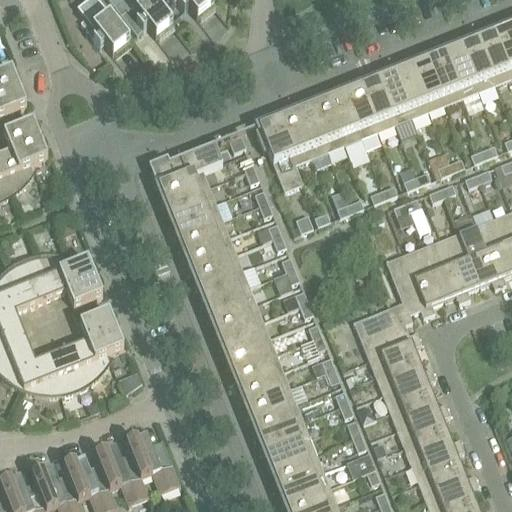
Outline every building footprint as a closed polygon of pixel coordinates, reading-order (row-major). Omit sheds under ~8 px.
[(123,0),(104,0),(113,10),(137,42),(143,37),(147,33),(155,44),(156,43),(159,46),(174,34),(171,31),(173,30),(148,0),(125,0),(124,1),(123,0)] [(205,0),(177,0),(182,5),(177,9),(184,18),(189,14),(197,24),(198,24),(200,27),(215,15),(213,12),(214,11),(205,0)] [(94,2),(77,15),(84,25),(81,28),(94,45),(93,46),(100,54),(104,51),(112,61),(113,60),(116,63),(131,52),(128,49),(129,48),(102,12),(94,2)] [(511,84),(511,36),(510,32),(493,39),(511,84)] [(495,91),(511,84),(493,39),(477,46),(495,91)] [(478,98),(495,91),(477,46),(460,52),(478,98)] [(462,105),(478,98),(460,52),(443,59),(462,105)] [(445,111),(462,105),(443,59),(427,66),(445,111)] [(428,118),(445,111),(427,66),(410,73),(428,118)] [(428,118),(410,73),(393,79),(411,125),(428,118)] [(11,75),(0,79),(0,95),(2,102),(0,102),(0,122),(26,112),(11,75)] [(394,131),(411,125),(393,79),(376,86),(394,131)] [(378,138),(394,131),(376,86),(359,93),(378,138)] [(361,145),(378,138),(359,93),(343,99),(361,145)] [(344,151),(361,145),(343,99),(326,106),(344,151)] [(327,158),(344,151),(326,106),(309,113),(327,158)] [(311,165),(327,158),(309,113),(293,119),(311,165)] [(295,171),(311,165),(293,119),(276,126),(288,157),(302,191),(303,190),(295,171)] [(258,133),(271,164),(288,157),(276,126),(258,133)] [(30,171),(31,171),(47,164),(32,128),(3,140),(10,157),(23,152),(30,171)] [(241,142),(229,146),(233,158),(245,153),(241,142)] [(215,151),(182,164),(189,181),(222,168),(215,151)] [(10,157),(0,160),(0,174),(11,201),(17,197),(23,192),(28,186),(32,179),(35,175),(34,174),(33,176),(31,171),(30,171),(23,152),(10,157)] [(482,156),(486,165),(497,160),(494,152),(482,156)] [(486,165),(482,156),(470,161),(474,170),(486,165)] [(284,198),(302,191),(288,157),(271,164),(284,198)] [(245,178),(254,175),(249,163),(241,167),(245,178)] [(182,164),(150,177),(157,194),(189,181),(182,164)] [(449,169),(452,178),(464,174),(460,165),(449,169)] [(511,176),(511,166),(500,171),(504,180),(511,176)] [(164,211),(209,193),(203,177),(222,169),(222,168),(189,181),(157,194),(164,211)] [(452,178),(449,169),(437,174),(441,183),(452,178)] [(0,206),(3,205),(11,201),(0,174),(0,206)] [(259,187),(254,175),(245,178),(250,190),(259,187)] [(476,180),(480,189),(491,185),(488,176),(476,180)] [(415,183),(419,192),(430,187),(426,178),(415,183)] [(480,189),(476,180),(464,185),(468,194),(480,189)] [(419,192),(415,183),(403,188),(407,197),(419,192)] [(440,195),(444,204),(455,199),(452,190),(440,195)] [(381,196),(385,205),(397,201),(393,192),(381,196)] [(209,193),(164,211),(170,228),(216,209),(209,193)] [(444,204),(440,195),(428,199),(432,208),(444,204)] [(385,205),(381,196),(370,201),(373,210),(385,205)] [(254,200),(259,212),(268,208),(263,197),(254,200)] [(404,209),(408,218),(420,213),(416,204),(404,209)] [(348,210),(352,219),(363,214),(360,205),(348,210)] [(268,208),(259,212),(263,224),(272,220),(268,208)] [(216,209),(170,228),(177,244),(222,226),(216,209)] [(408,218),(404,209),(393,214),(396,223),(408,218)] [(352,219),(348,210),(336,214),(340,223),(352,219)] [(511,218),(511,217),(494,225),(511,270),(511,218)] [(326,219),(314,223),(317,232),(330,227),(326,219)] [(381,219),(368,223),(372,232),(384,227),(381,219)] [(308,221),(295,226),(300,239),(313,234),(308,221)] [(511,270),(494,225),(476,232),(500,293),(506,290),(503,283),(511,278),(511,270)] [(222,226),(177,244),(184,261),(229,243),(222,226)] [(267,234),(272,245),(281,242),(276,230),(267,234)] [(494,295),(500,293),(476,232),(458,239),(479,292),(491,287),(494,295)] [(467,297),(479,292),(458,239),(440,246),(464,307),(470,305),(467,297)] [(286,253),(281,242),(272,245),(277,257),(286,253)] [(229,243),(184,261),(190,278),(236,260),(229,243)] [(440,246),(422,253),(443,306),(455,301),(459,309),(464,307),(440,246)] [(431,311),(443,306),(422,253),(404,260),(429,321),(434,319),(431,311)] [(236,260),(190,278),(197,294),(243,276),(236,260)] [(386,268),(402,309),(409,320),(420,316),(423,323),(429,321),(404,260),(386,268)] [(43,263),(36,264),(52,302),(66,297),(66,296),(78,291),(71,272),(72,271),(70,267),(71,267),(72,266),(66,264),(59,263),(51,262),(43,263)] [(281,267),(285,279),(294,275),(290,263),(281,267)] [(13,273),(12,274),(27,312),(52,302),(36,264),(35,264),(28,266),(21,269),(13,273)] [(88,265),(72,271),(71,272),(78,291),(66,296),(66,297),(73,314),(102,302),(88,265)] [(0,310),(15,317),(27,312),(12,274),(7,277),(1,282),(0,282),(0,310)] [(294,275),(285,279),(290,290),(299,287),(294,275)] [(243,276),(197,294),(204,311),(249,293),(243,276)] [(249,293),(204,311),(211,328),(256,310),(249,293)] [(294,301),(299,312),(308,309),(303,297),(294,301)] [(308,309),(299,312),(304,324),(313,321),(308,309)] [(409,320),(402,309),(353,328),(368,365),(419,344),(417,338),(409,341),(405,331),(412,328),(409,320)] [(0,337),(20,330),(15,317),(0,310),(0,337)] [(256,310),(211,328),(217,345),(263,327),(256,310)] [(107,361),(123,354),(109,318),(79,329),(86,346),(86,347),(99,342),(107,361)] [(224,362),(269,344),(263,327),(217,345),(224,362)] [(0,366),(30,354),(20,330),(0,337),(0,366)] [(308,334),(312,346),(321,342),(317,330),(308,334)] [(86,346),(72,352),(88,390),(93,387),(99,382),(104,376),(108,369),(111,365),(110,364),(109,366),(107,361),(99,342),(86,347),(86,346)] [(326,354),(321,342),(312,346),(317,357),(326,354)] [(269,344),(224,362),(231,378),(276,360),(269,344)] [(368,365),(375,383),(418,365),(413,353),(421,350),(419,344),(368,365)] [(72,352),(47,362),(63,400),(64,400),(72,398),(79,395),(86,391),(88,390),(72,352)] [(19,394),(23,396),(35,367),(30,354),(0,366),(0,380),(0,381),(6,386),(12,390),(19,394)] [(276,360),(231,378),(237,395),(283,377),(276,360)] [(57,401),(63,400),(47,362),(35,367),(23,396),(26,397),(34,400),(41,401),(49,402),(57,401)] [(321,368),(326,379),(335,376),(330,364),(321,368)] [(423,377),(418,365),(375,383),(382,400),(433,380),(431,374),(423,377)] [(339,387),(335,376),(326,379),(330,391),(339,387)] [(244,412),(290,394),(283,377),(237,395),(244,412)] [(382,400),(389,418),(432,401),(428,389),(435,386),(433,380),(382,400)] [(360,389),(348,394),(352,405),(353,405),(365,400),(360,389)] [(251,428),(296,410),(290,394),(244,412),(251,428)] [(335,401),(339,413),(348,409),(344,398),(335,401)] [(432,401),(389,418),(396,436),(447,416),(445,410),(437,413),(432,401)] [(348,409),(339,413),(344,424),(353,421),(348,409)] [(296,410),(251,428),(258,445),(303,427),(296,410)] [(396,436),(403,454),(447,437),(442,425),(450,421),(447,416),(396,436)] [(348,435),(353,446),(362,443),(355,426),(346,429),(348,435)] [(303,427),(258,445),(264,462),(310,444),(303,427)] [(447,437),(403,454),(411,472),(462,451),(459,445),(452,449),(447,437)] [(146,441),(126,449),(148,505),(149,504),(141,485),(151,481),(159,501),(180,492),(162,447),(151,451),(146,441)] [(366,455),(362,443),(353,446),(357,458),(366,455)] [(310,444),(264,462),(271,479),(316,461),(310,444)] [(127,511),(129,511),(148,505),(126,449),(125,449),(129,460),(120,464),(115,453),(95,461),(115,511),(116,511),(110,497),(120,493),(127,511)] [(411,472),(418,490),(461,472),(456,460),(464,457),(462,451),(411,472)] [(91,511),(115,511),(95,461),(94,461),(98,471),(88,475),(84,464),(64,472),(79,511),(80,511),(79,508),(88,504),(91,511)] [(278,496),(323,478),(316,461),(271,479),(278,496)] [(361,468),(366,480),(375,476),(370,465),(361,468)] [(79,511),(64,472),(63,472),(66,481),(57,484),(52,473),(32,481),(44,511),(79,511)] [(425,508),(476,487),(474,482),(466,485),(461,472),(418,490),(425,508)] [(375,476),(366,480),(371,492),(380,488),(375,476)] [(284,511),(285,511),(330,494),(323,478),(278,496),(284,511)] [(20,482),(0,489),(0,491),(8,511),(44,511),(32,481),(31,482),(34,489),(24,493),(20,482)] [(425,508),(426,511),(466,511),(475,508),(471,496),(478,493),(476,487),(425,508)] [(0,511),(8,511),(0,491),(0,493),(1,496),(0,496),(0,511)] [(333,511),(337,511),(330,494),(285,511),(333,511)] [(375,502),(379,511),(382,511),(388,510),(384,498),(375,502)]
